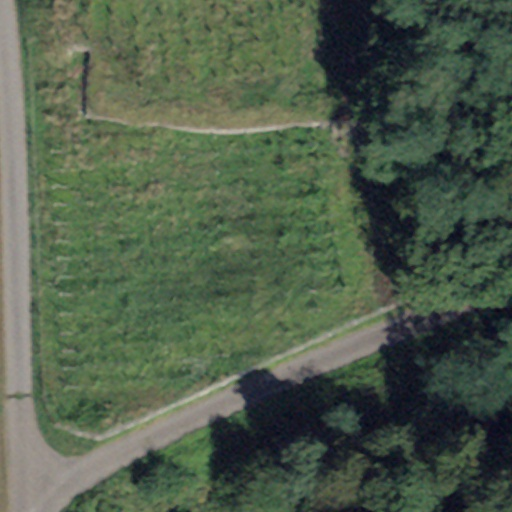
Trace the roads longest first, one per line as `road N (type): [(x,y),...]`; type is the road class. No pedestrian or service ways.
road 1 (unclassified): [(33,503),(4,0)]
road 2 (unclassified): [(33,503),(130,437),(417,304)]
